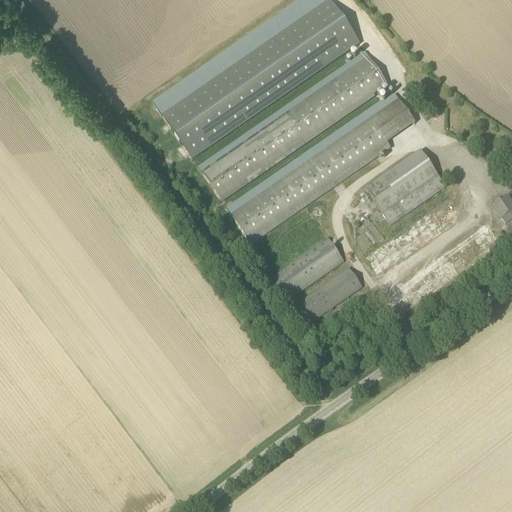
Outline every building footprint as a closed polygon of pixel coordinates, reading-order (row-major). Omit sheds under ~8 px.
[(330,2),(163,117),(193,161),(360,45),(330,2)] [(369,58),(201,173),(222,204),(383,93),(381,91),(388,86),(369,58)] [(398,101),(231,217),(252,247),(391,150),(387,145),(415,125),(398,101)] [(390,227),(446,189),(420,152),(365,191),(390,227)] [(511,204),(508,199),(493,209),(505,226),(511,221),(511,204)] [(279,304),(342,260),(329,241),(266,284),(279,304)] [(300,332),(362,289),(349,270),(287,313),(300,332)]
